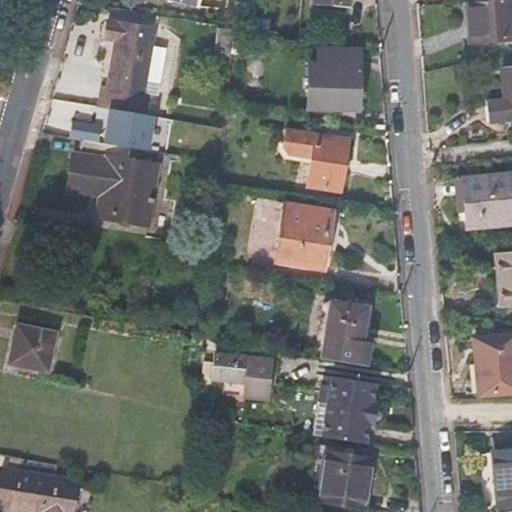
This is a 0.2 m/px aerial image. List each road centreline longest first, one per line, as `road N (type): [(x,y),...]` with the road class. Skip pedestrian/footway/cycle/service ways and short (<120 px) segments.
road 1 (residential): [(440,511),(396,0)]
road 2 (residential): [(0,170),(49,0)]
